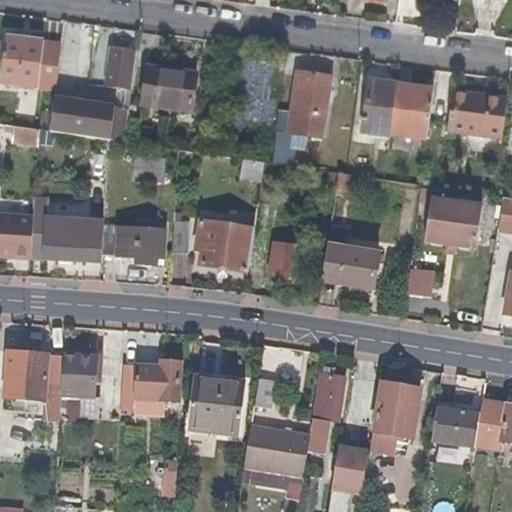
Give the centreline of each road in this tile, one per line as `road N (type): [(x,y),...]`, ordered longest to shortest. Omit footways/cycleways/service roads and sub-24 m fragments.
road 1 (secondary): [(511,361),(232,318),(0,299)]
road 2 (residential): [(8,0),(511,62)]
